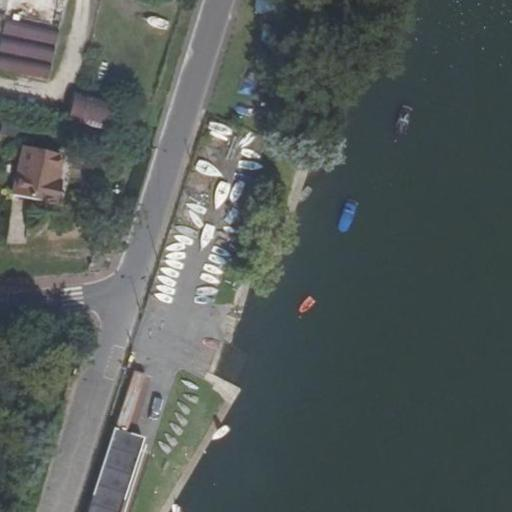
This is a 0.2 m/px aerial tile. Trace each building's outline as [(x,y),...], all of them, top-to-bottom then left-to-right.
[(11,0),(0,47),(0,71),(46,82),(65,0),(11,0)] [(61,122),(107,134),(115,106),(69,92),(61,122)] [(238,141),(212,134),(192,194),(216,201),(238,141)] [(62,178),(69,152),(32,142),(17,191),(58,203),(65,179),(62,178)] [(140,407),(150,379),(131,373),(122,401),(140,407)] [(101,427),(79,511),(121,511),(141,437),(101,427)]
